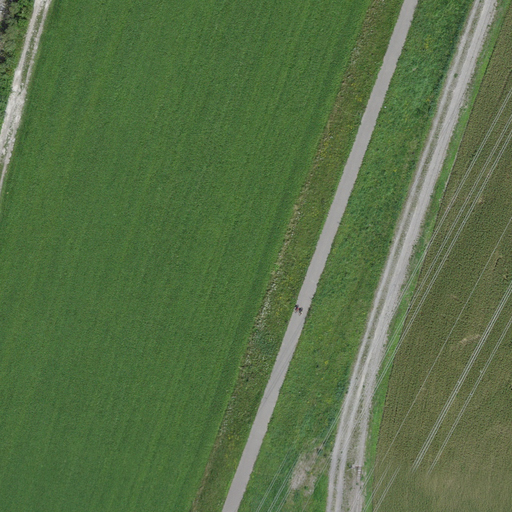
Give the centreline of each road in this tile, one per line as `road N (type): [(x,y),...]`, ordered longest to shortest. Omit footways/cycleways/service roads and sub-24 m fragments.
road 1 (track): [(231,511),(418,0)]
road 2 (track): [(490,0),(329,511)]
